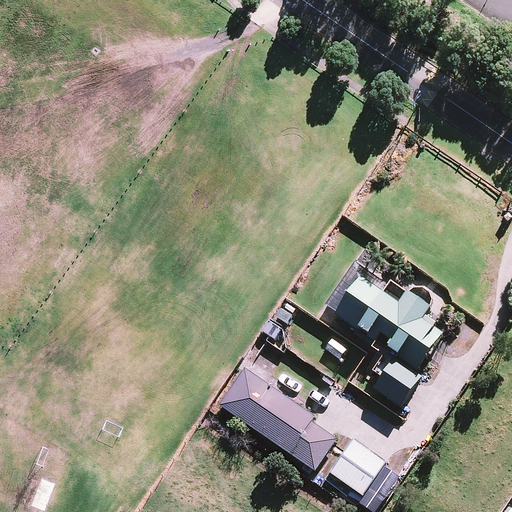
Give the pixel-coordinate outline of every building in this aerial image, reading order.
[(382,293),(359,279),(333,317),(374,344),(379,337),(389,343),(385,349),(417,371),(442,334),(433,328),(431,331),(420,323),(429,311),(404,294),(396,306),(380,295),(382,293)] [(283,331),(269,321),(261,334),(274,344),(283,331)] [(372,391),(400,410),(421,378),(393,360),(372,391)] [(244,370),(219,407),(314,472),(336,440),(310,423),(314,418),(244,370)] [(329,473),(375,509),(401,475),(356,440),(329,473)]
